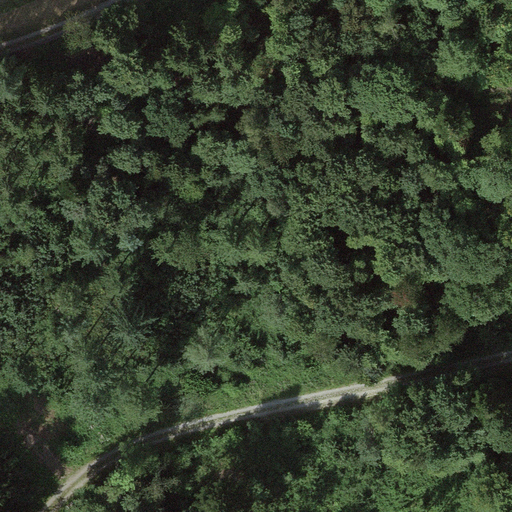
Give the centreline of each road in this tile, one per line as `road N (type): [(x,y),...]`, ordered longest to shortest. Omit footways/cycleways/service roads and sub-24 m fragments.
road 1 (track): [(511,351),(151,434),(83,471),(41,511)]
road 2 (track): [(0,47),(121,0)]
